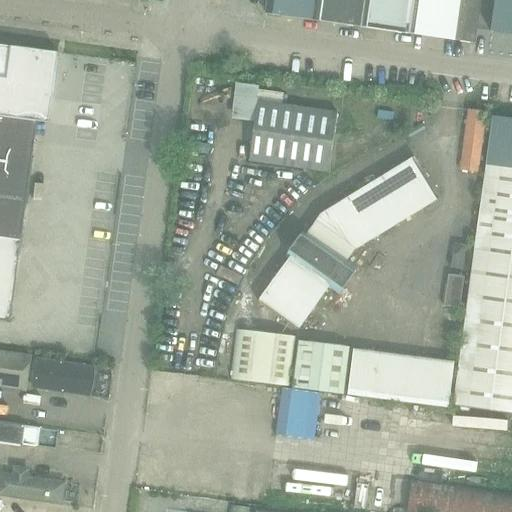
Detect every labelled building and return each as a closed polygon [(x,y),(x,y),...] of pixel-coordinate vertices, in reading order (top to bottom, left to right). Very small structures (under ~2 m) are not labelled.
[(267,0),(266,14),(475,44),(482,0),(267,0)] [(511,0),(495,0),(491,32),(511,34),(511,0)] [(61,53),(0,44),(0,319),(10,321),(21,242),(26,202),(29,182),(37,121),(35,121),(38,97),(55,100),(61,53)] [(134,78),(148,79),(149,47),(135,47),(134,78)] [(248,161),(329,173),(337,113),(257,102),(248,161)] [(486,114),(468,111),(461,169),(478,171),(483,133),(486,114)] [(92,175),(93,156),(53,154),(52,173),(92,175)] [(413,157),(325,212),(322,211),(306,232),(303,230),(285,256),(288,259),(257,302),(296,330),(327,287),(337,294),(356,269),(346,261),(354,250),(438,198),(413,157)] [(484,185),(452,407),(511,414),(511,168),(486,165),(484,185)] [(127,223),(144,224),(146,192),(129,191),(127,223)] [(238,329),(227,327),(220,378),(446,407),(452,356),(444,355),(444,356),(439,355),(440,355),(421,352),(421,354),(401,351),(401,350),(399,349),(399,350),(394,349),(380,347),(380,348),(360,346),(360,344),(339,342),(339,343),(319,340),(319,339),(317,339),(313,339),(313,338),(264,332),(260,332),(260,331),(258,331),(257,332),(238,330),(238,329)] [(34,353),(0,348),(0,387),(28,391),(34,353)] [(37,360),(33,388),(89,396),(93,368),(37,360)] [(299,389),(296,406),(320,411),(323,393),(299,389)] [(281,392),(242,391),(241,403),(281,404),(281,392)] [(401,511),(511,511),(511,423),(415,411),(401,511)] [(39,427),(0,421),(0,441),(36,446),(39,427)] [(292,444),(308,444),(308,433),(291,433),(292,444)] [(292,455),(288,477),(370,490),(374,467),(292,455)] [(0,471),(0,495),(65,504),(68,480),(31,475),(32,467),(15,465),(14,473),(0,471)] [(217,480),(273,483),(273,471),(218,468),(217,480)]
